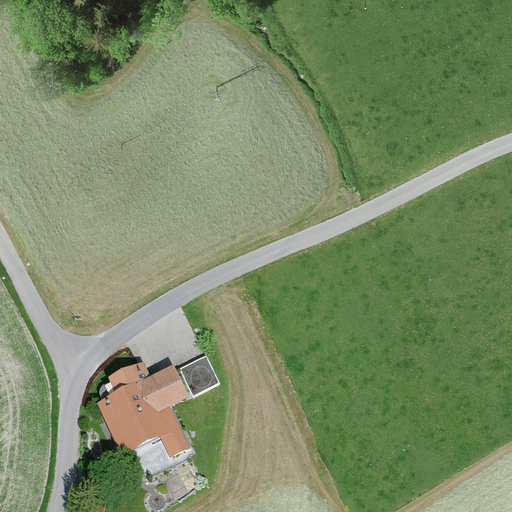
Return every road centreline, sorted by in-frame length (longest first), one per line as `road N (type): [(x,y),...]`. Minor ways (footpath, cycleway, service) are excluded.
road 1 (unclassified): [(68,363),(212,278),(511,141)]
road 2 (unclassified): [(57,511),(68,363)]
road 3 (unclassified): [(0,238),(68,363)]
